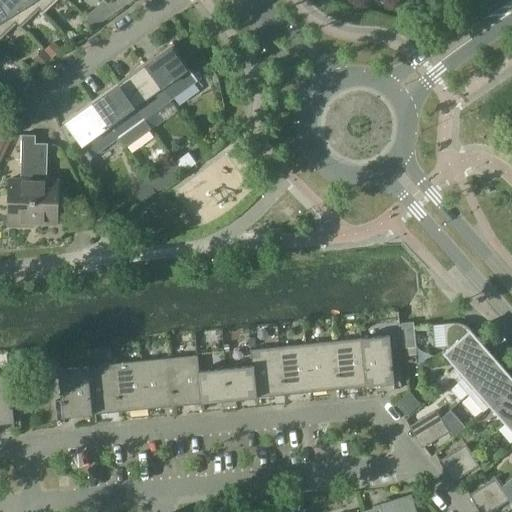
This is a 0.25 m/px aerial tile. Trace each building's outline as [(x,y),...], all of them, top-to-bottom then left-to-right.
[(43,13),(44,13),(32,0),(0,0),(0,4),(21,27),(22,26),(21,25),(38,8),(43,13)] [(32,0),(44,13),(45,12),(43,10),(54,0),(32,0)] [(133,0),(119,0),(118,0),(111,0),(108,4),(114,11),(115,11),(116,12),(133,0)] [(21,28),(21,27),(0,4),(0,36),(15,22),(21,28)] [(93,10),(86,17),(95,27),(103,21),(93,10)] [(51,58),(61,49),(54,42),(45,51),(51,58)] [(145,65),(171,100),(198,80),(173,45),(145,65)] [(34,59),(40,66),(49,58),(43,51),(34,59)] [(171,100),(145,65),(119,84),(150,127),(177,108),(171,100)] [(92,103),(118,138),(123,146),(150,127),(119,84),(92,103)] [(118,138),(92,103),(66,122),(91,157),(118,138)] [(4,113),(0,121),(0,127),(7,131),(13,118),(4,113)] [(0,162),(15,135),(7,131),(0,127),(0,162)] [(10,178),(9,225),(34,226),(34,223),(33,223),(35,143),(35,135),(21,134),(20,178),(10,178)] [(48,143),(35,143),(33,223),(34,223),(57,224),(58,180),(47,179),(48,143)] [(196,163),(189,153),(176,162),(183,172),(196,163)] [(156,192),(165,185),(157,175),(149,181),(156,192)] [(134,191),(142,202),(156,192),(149,181),(148,181),(134,191)] [(414,321),(401,322),(404,347),(416,346),(414,321)] [(458,323),(455,323),(444,324),(447,346),(449,349),(445,352),(461,370),(485,349),(469,331),(468,328),(467,327),(465,326),(462,324),(458,323)] [(390,335),(362,338),(367,386),(394,383),(394,388),(401,387),(399,365),(393,366),(390,335)] [(339,388),(367,386),(362,338),(334,341),(339,388)] [(312,391),(339,388),(334,341),(307,344),(312,391)] [(284,394),(312,391),(307,344),(279,346),(284,394)] [(251,349),(252,366),(253,365),(256,397),(284,394),(279,346),(251,349)] [(453,377),(468,394),(476,387),(500,366),(485,349),(461,370),(453,377)] [(198,355),(169,357),(174,405),(203,402),(199,371),(198,355)] [(147,408),(174,405),(169,357),(142,360),(147,408)] [(119,411),(147,408),(142,360),(115,363),(119,411)] [(92,413),(119,411),(115,363),(87,366),(92,413)] [(253,365),(252,366),(226,368),(230,406),(237,405),(236,399),(256,397),(253,365)] [(64,416),(92,413),(87,366),(59,369),(62,400),(55,400),(58,422),(65,422),(64,416)] [(483,411),(492,404),(491,404),(511,384),(511,378),(500,366),(476,387),(468,394),(483,411)] [(226,368),(199,371),(203,402),(223,400),(223,406),(230,406),(226,368)] [(10,374),(0,374),(0,423),(14,422),(14,427),(21,426),(19,404),(13,405),(10,374)] [(511,384),(491,404),(492,404),(507,422),(511,416),(511,384)] [(434,425),(442,420),(436,410),(428,415),(434,425)] [(442,420),(434,425),(441,436),(449,431),(442,420)] [(465,459),(473,455),(466,444),(458,449),(465,459)] [(471,470),(479,465),(473,455),(465,459),(471,470)] [(494,494),(502,489),(496,478),(488,483),(494,494)] [(501,504),(509,500),(502,489),(494,494),(501,504)] [(363,511),(416,511),(411,494),(379,503),(380,506),(363,511)]
